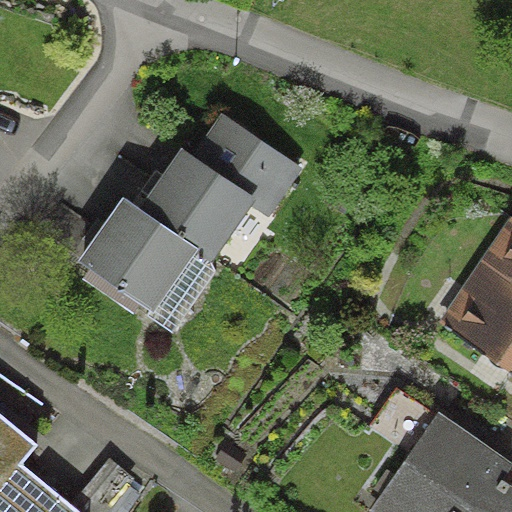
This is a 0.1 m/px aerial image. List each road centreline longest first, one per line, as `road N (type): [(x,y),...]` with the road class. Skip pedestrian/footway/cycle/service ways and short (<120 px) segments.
road 1 (residential): [(170,10),(511,138)]
road 2 (residential): [(0,217),(170,10)]
